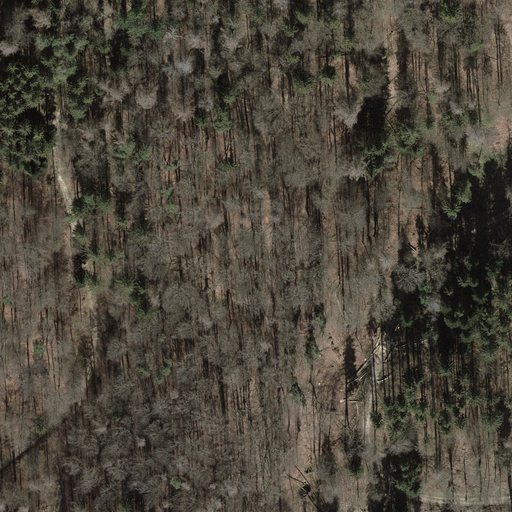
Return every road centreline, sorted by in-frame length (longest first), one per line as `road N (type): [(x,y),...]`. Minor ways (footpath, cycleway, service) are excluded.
road 1 (track): [(93,0),(65,97),(66,176),(100,330),(97,360),(76,404),(57,511)]
road 2 (track): [(511,504),(444,507),(388,482),(367,443),(371,378),(410,267),(444,239),(511,211)]
